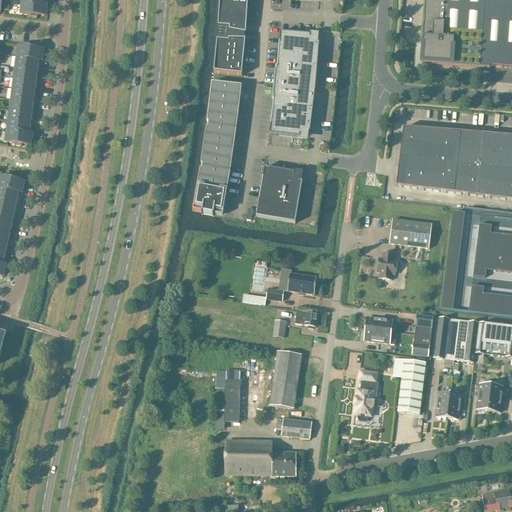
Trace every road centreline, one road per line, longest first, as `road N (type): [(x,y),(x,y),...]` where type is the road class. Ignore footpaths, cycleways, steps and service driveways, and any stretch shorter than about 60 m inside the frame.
road 1 (secondary): [(64,511),(135,213),(162,0)]
road 2 (secondary): [(143,0),(121,183),(45,511)]
road 3 (unclassified): [(310,511),(345,224)]
road 4 (residential): [(62,31),(37,232),(16,297),(0,292)]
road 5 (unclassified): [(338,475),(511,442)]
road 6 (unclassified): [(511,98),(382,85)]
